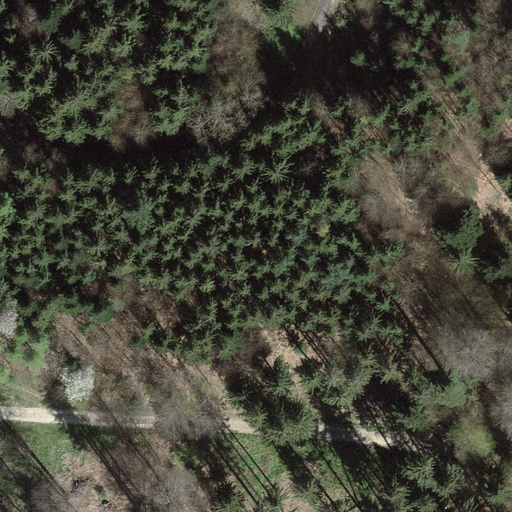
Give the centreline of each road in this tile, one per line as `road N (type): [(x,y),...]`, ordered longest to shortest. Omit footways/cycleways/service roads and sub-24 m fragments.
road 1 (track): [(511,433),(0,408)]
road 2 (track): [(0,109),(25,124),(112,147),(196,140),(263,107),(287,84),(327,0)]
